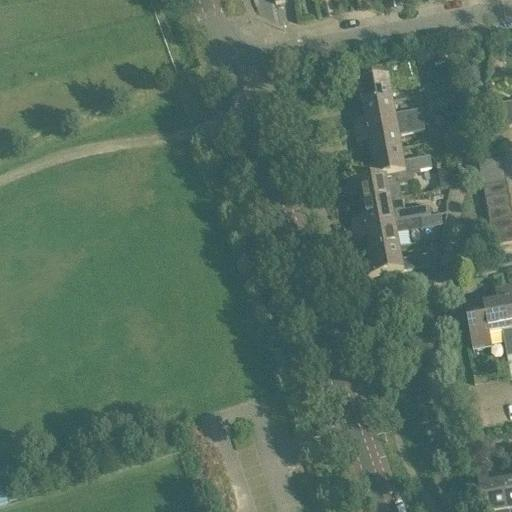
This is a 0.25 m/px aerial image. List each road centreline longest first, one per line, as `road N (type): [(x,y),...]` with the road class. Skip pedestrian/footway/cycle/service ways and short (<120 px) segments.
road 1 (residential): [(382,511),(227,65)]
road 2 (residential): [(227,65),(511,7)]
